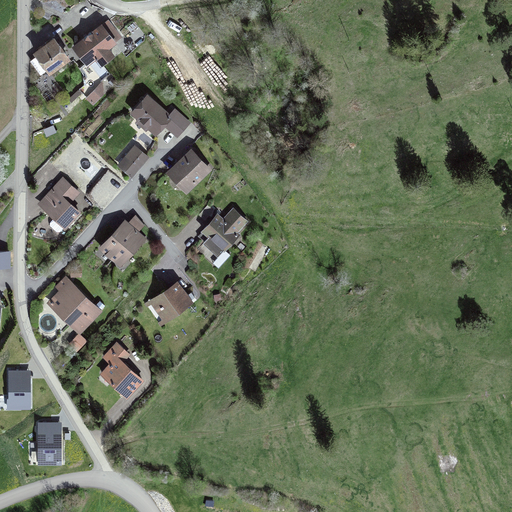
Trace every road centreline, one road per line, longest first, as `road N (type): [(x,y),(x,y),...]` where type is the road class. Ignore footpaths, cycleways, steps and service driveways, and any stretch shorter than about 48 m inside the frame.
road 1 (residential): [(19,306),(26,0)]
road 2 (track): [(287,213),(263,188),(194,70),(141,6),(187,0)]
road 3 (residential): [(166,153),(19,306)]
road 4 (residential): [(106,480),(31,347),(19,306)]
